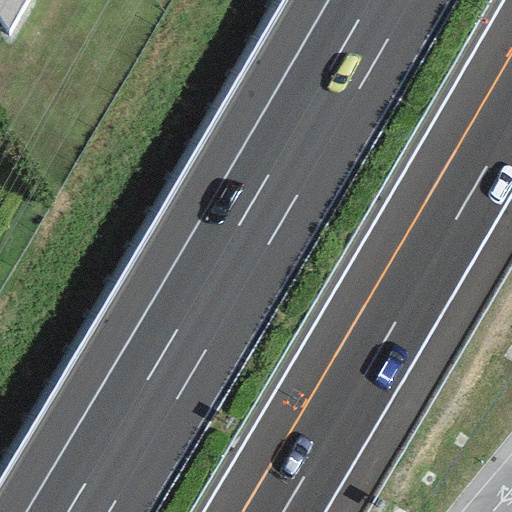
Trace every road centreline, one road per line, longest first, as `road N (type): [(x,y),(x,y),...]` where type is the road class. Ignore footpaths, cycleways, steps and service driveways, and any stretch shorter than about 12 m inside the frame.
road 1 (motorway): [(386,0),(84,511)]
road 2 (motorway): [(263,511),(511,91)]
